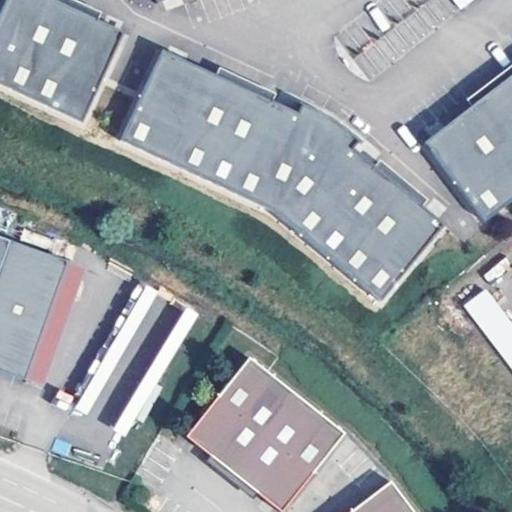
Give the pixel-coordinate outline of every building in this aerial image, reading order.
[(64,0),(0,0),(0,1),(0,81),(80,119),(124,28),(64,0)] [(380,301),(445,225),(356,150),(363,141),(334,118),(298,100),(294,109),(161,46),(118,137),(273,211),(380,301)] [(511,75),(425,141),(486,222),(511,202),(511,75)] [(75,264),(0,237),(0,371),(32,383),(75,264)] [(94,271),(75,264),(32,383),(50,389),(94,271)] [(140,285),(108,352),(131,363),(126,373),(138,379),(120,417),(103,409),(98,419),(133,436),(192,309),(140,285)] [(463,305),(511,370),(511,322),(485,288),(463,305)] [(243,369),(182,450),(264,511),(289,511),(341,443),(243,369)] [(413,511),(392,485),(358,511),(413,511)]
